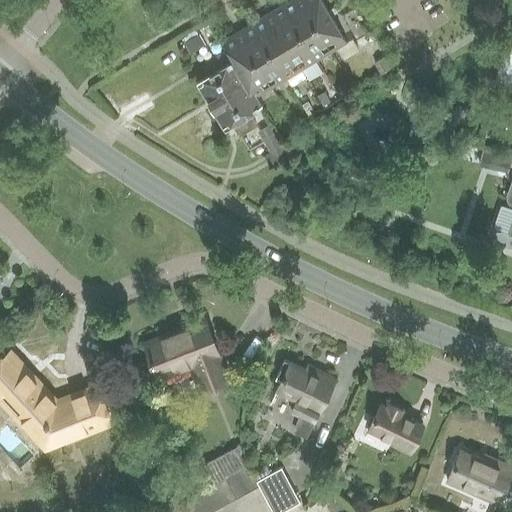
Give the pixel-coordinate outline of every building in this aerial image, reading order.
[(328,10),(321,0),(287,0),(221,40),(234,60),(255,96),(257,95),(257,96),(346,42),(331,16),(337,12),(334,7),(328,10)] [(208,18),(195,26),(201,37),(215,28),(208,18)] [(257,96),(257,95),(255,96),(234,60),(197,82),(224,127),(233,122),(239,133),(255,123),(249,112),(262,105),(257,96)] [(281,134),(274,122),(258,131),(277,161),(298,148),(291,138),(281,144),(276,137),(281,134)] [(490,156),(488,167),(506,171),(507,169),(509,158),(511,153),(492,148),(490,156)] [(496,216),(492,228),(507,233),(511,235),(511,177),(507,193),(507,195),(508,198),(509,200),(510,202),(511,203),(511,208),(508,207),(500,204),(496,216)] [(199,391),(228,380),(205,319),(180,328),(182,333),(147,347),(159,377),(189,365),(199,391)] [(46,444),(84,430),(107,421),(94,386),(55,401),(8,352),(0,359),(0,395),(17,414),(46,444)] [(307,437),(335,378),(308,366),(306,371),(285,361),(276,379),(282,381),(276,393),(297,403),(292,412),(299,415),(296,421),(295,431),(307,437)] [(409,453),(423,424),(411,418),(410,420),(402,417),(405,411),(388,403),(386,406),(381,404),(369,430),(393,442),(392,444),(409,453)] [(480,460),(460,451),(449,477),(451,478),(449,483),(496,504),(511,468),(511,463),(483,451),(480,460)] [(258,486),(247,465),(224,477),(236,498),(258,486)] [(281,467),(257,480),(273,511),(279,511),(299,501),(281,467)] [(213,483),(225,504),(235,498),(224,477),(213,483)] [(200,511),(209,511),(213,510),(225,504),(213,483),(191,495),(200,511)] [(186,511),(200,511),(191,495),(180,501),(186,511)] [(173,511),(186,511),(180,501),(171,506),(173,511)]
